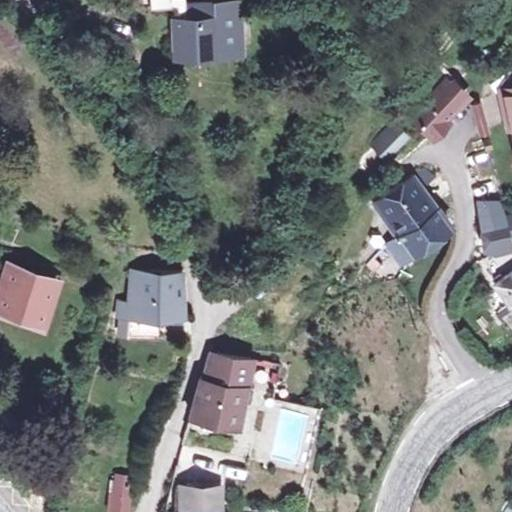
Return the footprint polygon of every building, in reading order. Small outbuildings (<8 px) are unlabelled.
[(155,0),(155,8),(183,8),(182,53),(245,52),(245,6),(191,5),(191,0),(155,0)] [(511,77),(507,78),(498,97),(511,94),(511,77)] [(464,99),(448,85),(417,120),(433,133),(446,120),(464,99)] [(511,94),(498,97),(511,158),(511,94)] [(391,124),(369,146),(380,157),(402,135),(391,124)] [(369,213),(392,239),(383,249),(397,267),(445,228),(404,183),(376,202),(369,213)] [(474,214),(477,225),(496,220),(495,216),(474,214)] [(511,216),(498,220),(504,243),(511,240),(511,216)] [(475,226),(479,252),(489,256),(506,252),(504,243),(498,220),(496,220),(477,225),(475,226)] [(365,268),(374,277),(389,265),(379,254),(365,268)] [(511,268),(494,283),(490,278),(484,284),(511,318),(511,268)] [(48,290),(5,274),(0,287),(0,313),(35,328),(48,290)] [(172,278),(123,284),(127,321),(150,319),(182,318),(182,311),(175,311),(172,278)] [(150,319),(127,321),(124,320),(125,340),(151,339),(150,319)] [(240,391),(243,363),(203,358),(200,386),(195,385),(187,420),(203,424),(202,433),(217,435),(219,428),(231,430),(236,390),(240,391)] [(124,511),(125,489),(103,489),(102,511),(124,511)] [(212,511),(212,496),(177,496),(177,511),(212,511)]
